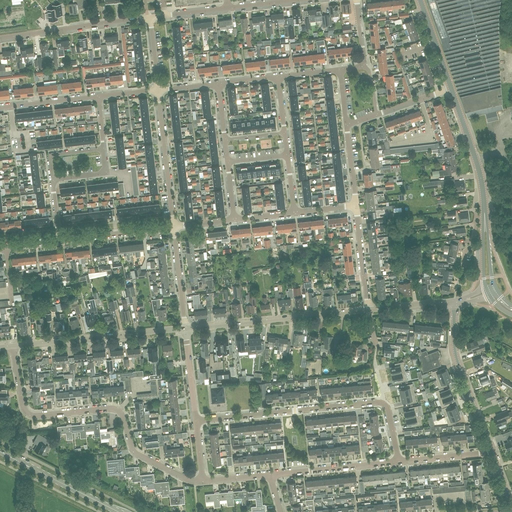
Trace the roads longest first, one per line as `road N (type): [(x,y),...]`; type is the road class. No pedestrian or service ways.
road 1 (residential): [(202,481),(135,453),(118,410),(28,414),(11,346)]
road 2 (residential): [(382,403),(195,420)]
road 3 (residential): [(185,328),(368,310)]
road 4 (residential): [(11,346),(185,328)]
road 5 (residential): [(491,450),(454,349),(454,301)]
road 6 (residential): [(149,17),(301,0)]
road 7 (residential): [(0,38),(149,17)]
road 8 (residential): [(173,227),(157,90)]
road 9 (residential): [(398,461),(268,474)]
